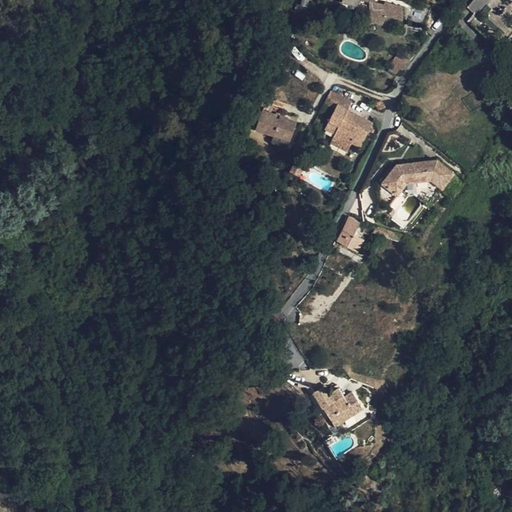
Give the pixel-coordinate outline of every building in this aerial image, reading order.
[(342,0),(343,3),(370,9),(370,1),(375,2),(375,0),(342,0)] [(473,0),(467,8),(476,15),(488,0),(473,0)] [(499,48),(511,33),(511,0),(491,0),(470,23),(499,48)] [(376,23),(389,3),(385,2),(384,4),(375,2),(370,1),(370,9),(370,21),(376,23)] [(389,3),(376,23),(383,24),(387,16),(402,19),(402,6),(389,3)] [(430,11),(425,25),(432,28),(438,13),(430,11)] [(257,74),(259,64),(248,62),(246,71),(257,74)] [(353,125),(325,131),(336,136),(335,138),(350,147),(352,142),(360,146),(372,123),(351,112),(349,116),(346,115),(348,111),(351,103),(329,91),(322,103),(333,109),(326,123),(352,117),(353,125)] [(255,128),(290,141),(297,121),(285,117),(286,115),(276,112),(275,114),(262,110),(255,128)] [(352,117),(326,123),(323,129),(323,130),(325,131),(353,125),(352,117)] [(490,130),(487,127),(468,143),(471,147),(490,130)] [(441,160),(406,166),(406,172),(394,173),(385,184),(398,194),(404,186),(409,185),(433,181),(436,184),(440,179),(448,185),(457,174),(441,160)] [(436,184),(444,190),(448,185),(440,179),(436,184)] [(404,193),(409,185),(404,186),(398,194),(385,184),(382,182),(380,184),(382,201),(390,208),(404,193)] [(428,208),(433,203),(424,196),(420,201),(421,203),(428,208)] [(353,234),(360,220),(349,215),(337,241),(357,252),(364,239),(353,234)] [(375,228),(373,233),(399,241),(401,234),(388,230),(376,227),(375,228)] [(293,346),(281,355),(291,370),(304,362),(293,346)] [(339,388),(330,393),(325,385),(314,392),(336,426),(363,408),(353,391),(344,396),(339,388)]
